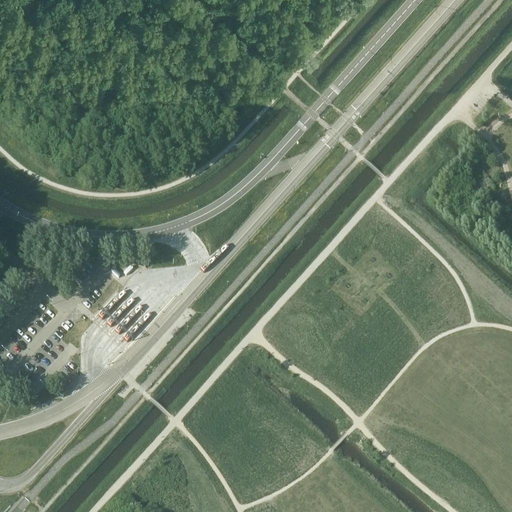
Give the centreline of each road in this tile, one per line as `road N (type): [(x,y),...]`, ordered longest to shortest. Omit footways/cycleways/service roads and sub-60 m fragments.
road 1 (track): [(511,45),(94,511)]
road 2 (secondary): [(0,203),(38,224),(93,236),(147,234),(198,217),(259,172),(415,0)]
